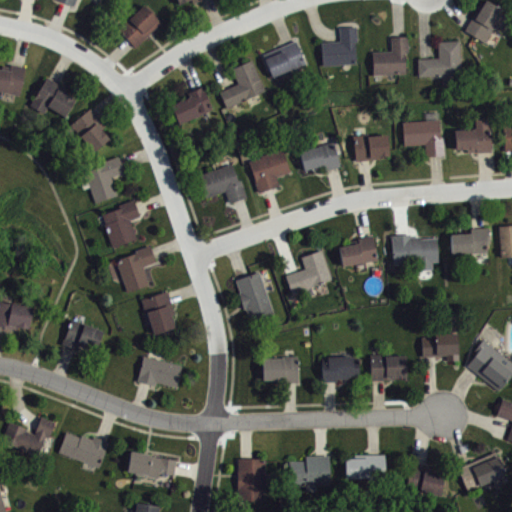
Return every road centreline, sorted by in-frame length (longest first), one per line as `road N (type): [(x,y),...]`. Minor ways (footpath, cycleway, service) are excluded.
road 1 (residential): [(194,253),(368,195),(511,185)]
road 2 (residential): [(128,88),(189,238),(218,353)]
road 3 (residential): [(212,420),(444,412)]
road 4 (residential): [(0,363),(141,414),(212,420)]
road 5 (residential): [(128,88),(205,36),(292,0)]
road 6 (residential): [(218,353),(198,511)]
road 7 (residential): [(0,22),(68,44),(128,88)]
